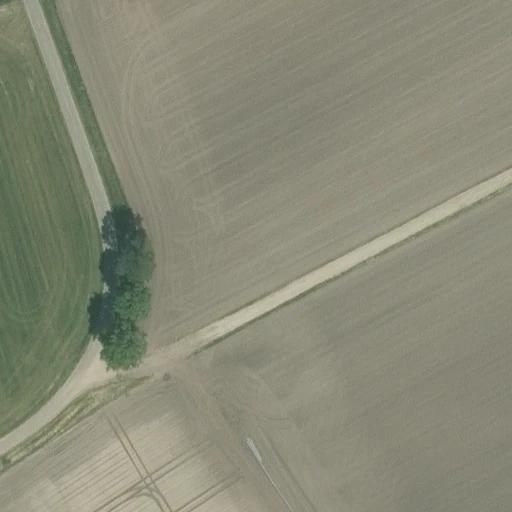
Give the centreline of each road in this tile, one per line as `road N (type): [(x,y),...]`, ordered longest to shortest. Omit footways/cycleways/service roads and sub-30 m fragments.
road 1 (unclassified): [(0,445),(39,421),(87,370),(114,275),(102,204),(32,0)]
road 2 (track): [(511,178),(126,378),(87,370)]
